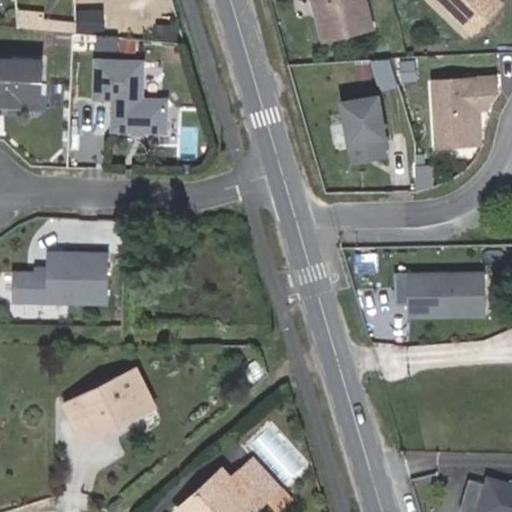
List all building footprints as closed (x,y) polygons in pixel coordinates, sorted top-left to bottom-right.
[(314,0),(322,33),(324,41),(344,36),(373,29),(365,0),(314,0)] [(435,0),(469,34),(499,3),(496,0),(435,0)] [(43,12),(17,7),(15,21),(41,24),(42,16),(43,12)] [(42,16),(41,24),(74,28),(75,20),(42,16)] [(41,94),(43,56),(0,55),(0,99),(21,100),(21,93),(41,94)] [(145,58),(98,56),(96,94),(115,95),(114,126),(136,127),(145,127),(167,128),(168,104),(164,96),(144,95),(145,58)] [(494,77),(433,82),(437,146),(480,143),(477,109),(486,108),(488,102),(495,91),(494,77)] [(377,95),(342,101),(352,161),(384,155),(382,145),(380,136),(384,135),(377,95)] [(109,296),(110,248),(54,247),(53,262),(53,267),(41,267),(19,267),(18,294),(109,296)] [(410,273),(395,273),(396,305),(411,305),(411,315),(483,314),(482,274),(410,275),(410,273)] [(86,441),(129,419),(124,411),(149,399),(133,368),(66,403),(86,441)] [(124,411),(129,419),(153,407),(149,399),(124,411)] [(177,511),(254,511),(268,499),(279,510),(291,499),(253,458),(234,476),(224,466),(177,511)] [(467,481),(459,511),(511,511),(511,486),(486,479),(485,486),(467,481)]
